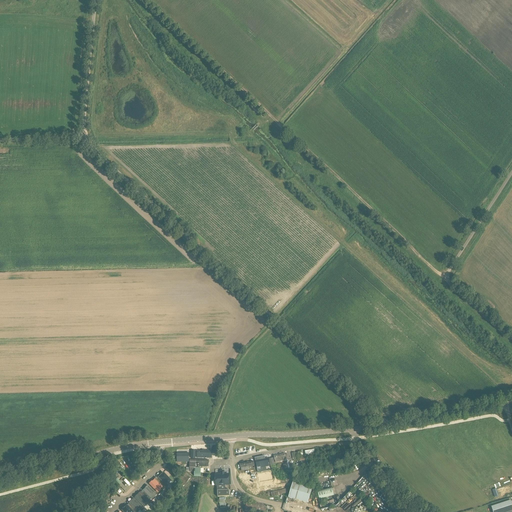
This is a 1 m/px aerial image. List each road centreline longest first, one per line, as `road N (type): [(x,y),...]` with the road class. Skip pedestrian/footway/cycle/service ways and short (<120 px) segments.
road 1 (unclassified): [(385,425),(82,137)]
road 2 (track): [(139,0),(446,280)]
road 3 (unclassified): [(511,340),(446,280),(511,170)]
road 4 (tertiary): [(0,479),(159,442)]
road 5 (unclassified): [(82,137),(96,0)]
road 6 (residential): [(353,429),(352,443),(231,461)]
road 7 (tertiary): [(228,436),(353,429)]
road 8 (tertiary): [(385,425),(507,403)]
